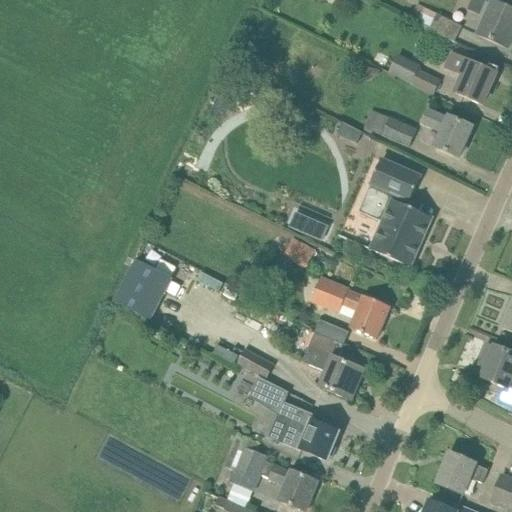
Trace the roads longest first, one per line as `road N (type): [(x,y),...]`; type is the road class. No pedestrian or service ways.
road 1 (tertiary): [(416,391),(511,165)]
road 2 (tertiary): [(366,511),(416,391)]
